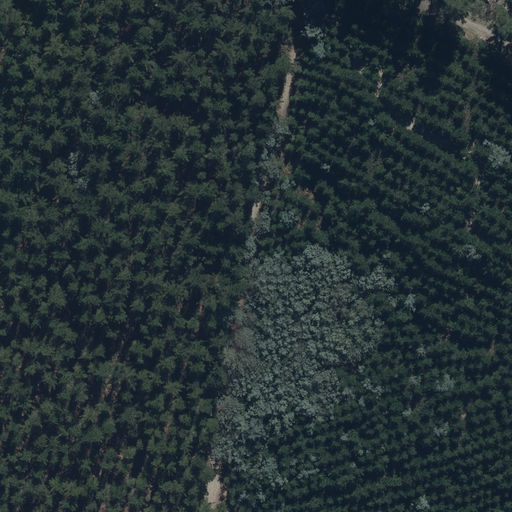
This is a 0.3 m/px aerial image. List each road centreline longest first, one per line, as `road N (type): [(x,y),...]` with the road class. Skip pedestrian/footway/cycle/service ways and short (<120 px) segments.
road 1 (track): [(315,0),(203,511)]
road 2 (track): [(511,45),(398,0)]
